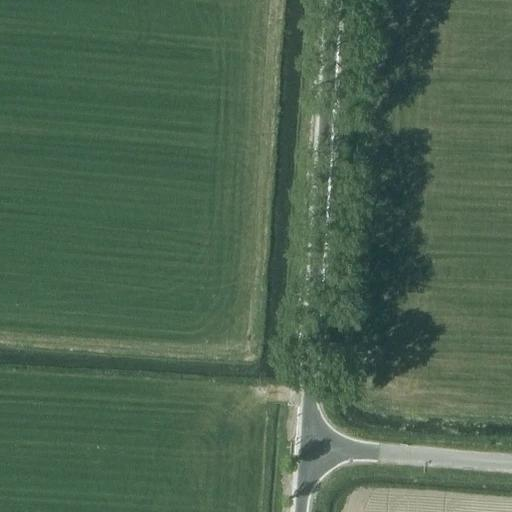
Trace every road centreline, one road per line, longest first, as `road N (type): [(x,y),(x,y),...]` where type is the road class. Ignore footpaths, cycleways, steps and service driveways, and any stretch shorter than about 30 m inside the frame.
road 1 (tertiary): [(302,448),(332,0)]
road 2 (unclassified): [(511,464),(302,448)]
